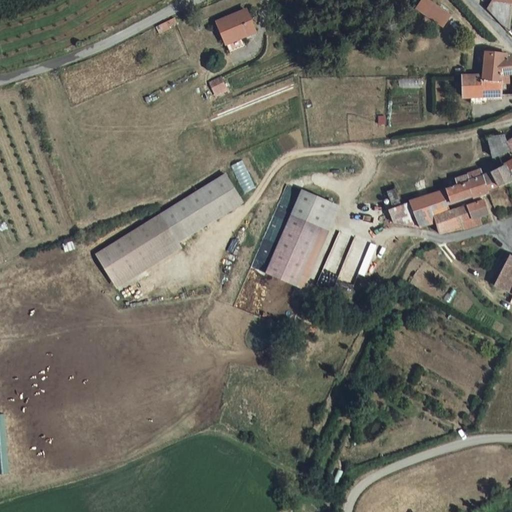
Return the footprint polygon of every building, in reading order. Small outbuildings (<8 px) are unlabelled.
[(431,0),(422,0),(417,10),(447,27),(455,13),(431,0)] [(511,0),(484,0),(485,3),(485,9),(506,12),(507,11),(511,10),(511,0)] [(506,12),(485,9),(479,18),(501,42),(507,11),(506,12)] [(241,37),(231,15),(204,28),(215,51),(241,37)] [(481,66),(480,82),(480,85),(496,85),(496,82),(505,80),(511,79),(506,65),(501,65),(500,63),(481,66)] [(224,77),(210,81),(215,96),(229,92),(224,77)] [(458,86),(458,102),(480,101),(480,85),(460,86),(458,86)] [(492,86),(480,85),(480,101),(492,101),(492,86)] [(492,101),(498,100),(496,85),(480,85),(492,86),(492,101)] [(494,141),(481,145),(488,159),(489,163),(502,159),(507,165),(511,161),(511,138),(500,149),(494,141)] [(494,173),(483,177),(493,196),(503,190),(511,183),(511,174),(510,172),(500,176),(498,172),(494,173)] [(482,194),(476,181),(472,173),(450,182),(453,189),(443,193),(448,206),(482,194)] [(484,200),(493,196),(483,177),(476,181),(482,194),(484,200)] [(172,248),(234,205),(215,178),(153,220),(172,248)] [(293,191),(282,218),(313,230),(324,203),(293,191)] [(388,226),(414,229),(427,225),(426,222),(423,215),(440,209),(448,206),(443,193),(397,210),(392,195),(383,198),(389,213),(384,215),(388,226)] [(320,233),(330,205),(324,203),(313,230),(320,233)] [(475,205),(451,213),(443,216),(426,222),(427,225),(430,235),(454,228),(453,226),(480,218),(475,205)] [(426,222),(443,216),(440,209),(423,215),(426,222)] [(295,295),(320,233),(313,230),(282,218),(258,279),(295,295)] [(172,248),(153,220),(91,262),(110,290),(172,248)] [(352,290),(369,241),(339,230),(322,280),(352,290)] [(511,291),(511,261),(507,259),(489,289),(510,297),(511,291)] [(309,332),(297,328),(295,337),(307,340),(309,332)]
